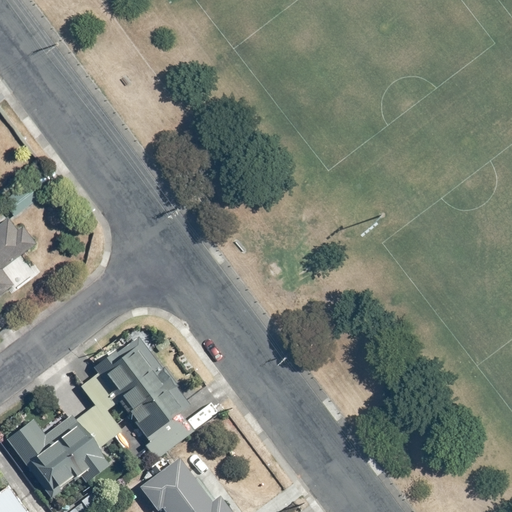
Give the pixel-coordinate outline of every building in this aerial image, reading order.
[(23,225),(11,210),(0,218),(0,289),(13,279),(2,266),(35,240),(23,225)] [(121,400),(151,438),(194,404),(144,339),(100,373),(121,400)] [(91,456),(133,424),(126,414),(116,422),(107,411),(121,400),(100,373),(82,387),(94,403),(52,436),(35,414),(6,437),(60,507),(104,473),(91,456)] [(215,501),(179,456),(140,487),(159,511),(163,508),(165,511),(234,511),(222,496),(215,501)] [(27,511),(8,485),(0,490),(0,511),(27,511)]
